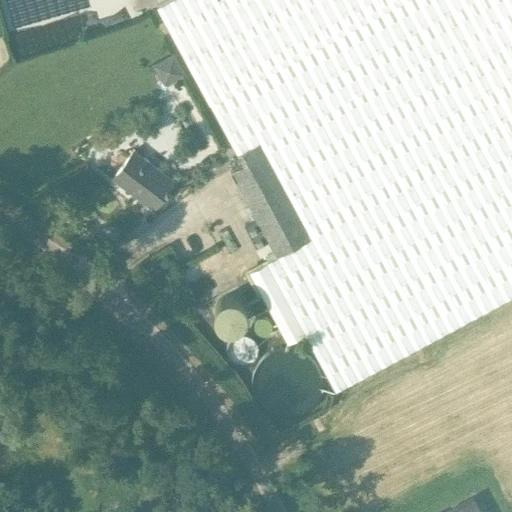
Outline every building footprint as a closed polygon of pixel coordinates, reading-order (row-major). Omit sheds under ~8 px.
[(230,169),(256,217),(244,223),(256,246),(268,239),(277,255),(249,270),(288,342),(305,333),(335,390),(511,294),(511,0),(395,0),(209,101),(241,163),(230,169)] [(155,63),(168,83),(187,72),(175,51),(155,63)] [(113,178),(153,208),(158,212),(172,194),(166,190),(174,180),(134,150),(113,178)] [(244,294),(230,314),(252,330),(266,310),(244,294)] [(481,511),(478,506),(473,495),(443,511),(481,511)]
